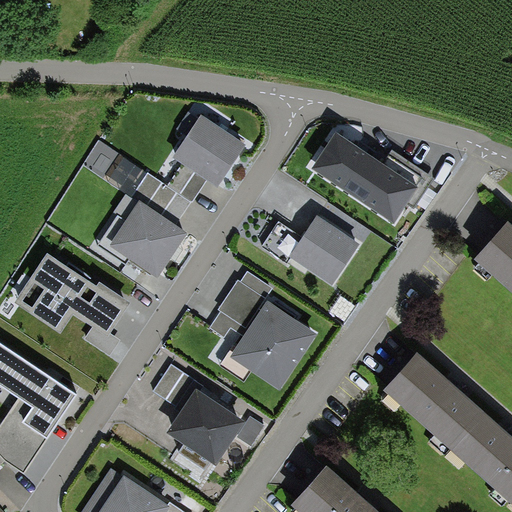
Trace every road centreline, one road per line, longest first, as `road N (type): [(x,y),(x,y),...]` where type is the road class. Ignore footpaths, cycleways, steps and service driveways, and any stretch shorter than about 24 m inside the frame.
road 1 (residential): [(294,98),(292,126),(36,510)]
road 2 (residential): [(488,145),(235,511)]
road 3 (residential): [(294,98),(138,74),(0,70)]
road 4 (residential): [(488,145),(294,98)]
